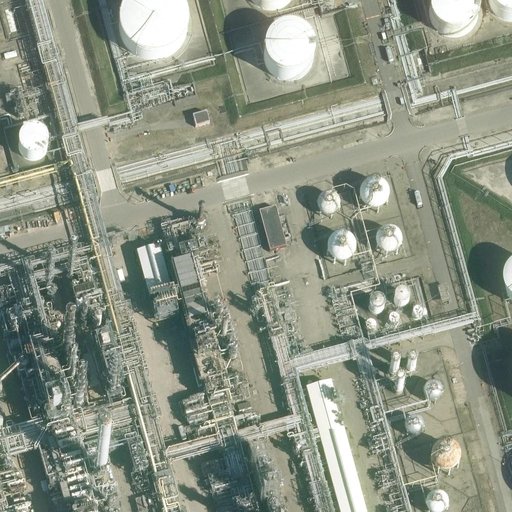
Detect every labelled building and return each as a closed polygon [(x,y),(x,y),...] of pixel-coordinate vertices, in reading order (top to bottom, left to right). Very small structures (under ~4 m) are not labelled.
[(188,32),(188,28),(188,22),(186,15),(182,9),(178,4),(175,1),(173,0),(133,0),(129,3),(124,9),(121,14),(119,21),(118,28),(119,34),(120,40),(122,44),(124,47),(128,52),(132,56),(139,60),(145,62),(152,63),(158,63),(165,61),(170,59),(173,57),(177,54),(181,49),(185,43),(187,36),(188,32)] [(250,0),(251,1),(257,6),(263,9),(270,10),(277,9),(284,6),(289,2),(290,0),(250,0)] [(446,38),(453,39),(460,38),(467,35),(472,30),(476,23),(478,16),(477,9),(474,2),(473,0),(432,0),(429,6),(428,12),(428,19),(431,25),(434,31),(440,35),(446,38)] [(511,24),(511,23),(511,0),(487,0),(488,1),(489,8),(493,14),(498,19),(504,23),(511,24)] [(7,5),(11,26),(18,25),(13,3),(7,5)] [(263,54),(263,62),(265,69),(269,75),(275,79),(281,82),(289,83),(296,82),(302,79),(308,74),(311,68),(313,61),(313,54),(311,48),(308,42),(303,37),(296,34),(289,32),(282,33),(275,36),(269,41),(265,47),(263,54)] [(16,45),(4,48),(5,53),(17,51),(16,45)] [(206,104),(191,108),(195,121),(209,117),(206,104)] [(18,153),(18,158),(20,163),(24,166),(29,168),(34,168),(39,167),(43,163),(45,159),(46,155),(46,150),(44,146),(41,143),(37,141),(32,140),(27,141),(22,144),(19,148),(18,153)] [(37,207),(75,197),(67,166),(46,172),(49,182),(25,189),(27,197),(31,196),(30,192),(33,191),(37,207)] [(389,200),(390,197),(389,194),(388,191),(387,189),(386,187),(384,185),(381,184),(379,183),(375,182),(372,182),(369,183),(367,184),(364,186),(362,188),(361,191),(360,194),(359,197),(359,200),(360,202),(361,205),(363,207),(365,209),(368,211),(370,212),(373,212),(377,212),(380,212),(382,210),(385,209),(387,206),(388,204),(389,200)] [(317,212),(320,215),(323,217),(328,218),(332,217),(335,215),(338,211),(339,206),(338,202),(335,198),(331,195),(326,195),(322,197),(318,199),(316,203),(316,207),(317,212)] [(269,252),(285,248),(275,209),(258,213),(269,252)] [(401,246),(401,244),(400,239),(399,236),(398,234),(396,233),(393,231),(391,231),(389,230),(387,230),(384,231),(381,232),(379,234),(377,236),(376,238),(375,241),(375,243),(375,246),(376,248),(377,250),(378,252),(380,254),(382,255),(386,257),(388,257),(390,257),(393,256),(395,255),(397,253),(399,251),(400,249),(401,246)] [(336,265),(341,265),(346,264),(351,260),(354,256),(355,251),(354,245),(351,241),(347,237),(343,236),(338,236),(333,237),(329,240),(327,244),(325,249),(326,254),(328,259),(332,262),(336,265)] [(148,300),(171,294),(158,249),(135,255),(148,300)] [(174,287),(192,283),(186,253),(168,257),(174,287)] [(192,301),(181,303),(184,317),(201,313),(195,288),(189,290),(192,301)] [(394,300),(395,304),(397,307),(400,308),(403,308),(406,306),(408,302),(408,299),(405,295),(402,294),(398,294),(395,297),(394,300)] [(370,307),(372,311),(375,313),(379,314),(383,312),(385,308),(385,305),(383,302),(381,300),(377,299),(374,301),(371,304),(370,307)] [(173,303),(155,304),(156,314),(174,312),(173,303)] [(412,314),(413,316),(416,317),(419,316),(421,313),(421,310),(419,308),(416,307),(413,308),(411,311),(412,314)] [(388,317),(387,320),(389,323),(391,325),(394,325),(397,323),(398,320),(397,317),(394,315),(391,315),(388,317)] [(364,325),(364,328),(367,331),(371,332),(374,329),(375,326),(374,323),(371,321),(367,321),(365,323),(364,325)] [(65,340),(75,337),(73,330),(64,333),(65,340)] [(93,337),(96,346),(103,344),(100,335),(93,337)] [(49,358),(40,360),(42,370),(51,367),(49,358)] [(402,383),(395,373),(389,377),(396,387),(402,383)] [(337,511),(364,511),(330,384),(305,391),(337,511)] [(446,396),(447,393),(446,389),(445,387),(442,385),(439,384),(435,384),(432,386),(430,389),(429,392),(430,396),(432,399),(435,401),(438,401),(441,401),(444,399),(446,396)] [(42,394),(44,408),(53,406),(50,393),(42,394)] [(426,425),(427,423),(426,421),(426,419),(424,417),(422,415),(420,414),(418,414),(414,414),(412,415),(411,416),(410,418),(409,420),(408,423),(409,426),(410,429),(413,431),(415,432),(417,432),(421,432),(424,430),(426,427),(426,425)] [(466,461),(466,458),(466,455),(465,452),(464,449),(462,447),(459,445),(457,444),(455,443),(452,443),(449,443),(446,444),(443,445),(440,447),(439,449),(437,452),(436,455),(436,457),(436,461),(437,463),(438,466),(440,468),(442,470),(445,472),(447,472),(450,473),(453,473),(456,472),(459,471),(461,470),(463,467),(465,465),(466,461)] [(94,461),(94,464),(97,467),(101,468),(104,466),(106,464),(107,461),(106,458),(104,455),(101,455),(97,455),(94,458),(94,461)] [(454,507),(454,504),(454,502),(453,500),(452,497),(451,495),(447,493),(444,492),(442,491),(439,491),(437,492),(434,493),(432,495),(430,497),(429,499),(428,502),(428,504),(428,507),(429,509),(430,511),(451,511),(453,510),(454,507)]
